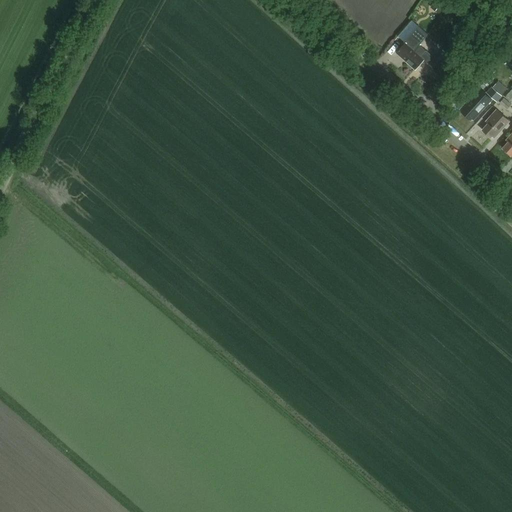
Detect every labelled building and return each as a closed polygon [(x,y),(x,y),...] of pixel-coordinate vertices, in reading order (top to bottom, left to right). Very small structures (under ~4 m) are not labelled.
[(440,3),(435,10),(440,14),(450,0),(435,0),(436,0),(440,3)] [(425,25),(432,28),(437,16),(431,13),(425,25)] [(406,61),(420,45),(419,45),(428,34),(417,25),(403,41),(405,42),(396,52),(406,61)] [(420,45),(406,61),(416,69),(424,60),(428,62),(433,56),(420,45)] [(436,71),(449,57),(442,50),(429,64),(436,71)] [(479,87),(458,110),(470,120),(472,119),(474,120),(492,99),(479,87)] [(502,96),(492,87),(486,93),(496,102),(502,96)] [(503,98),(498,103),(506,110),(510,105),(503,98)] [(487,125),(482,130),(490,138),(492,136),(494,138),(509,122),(496,110),(485,123),(487,125)] [(511,133),(507,139),(509,141),(502,148),(511,156),(511,154),(511,133)]
